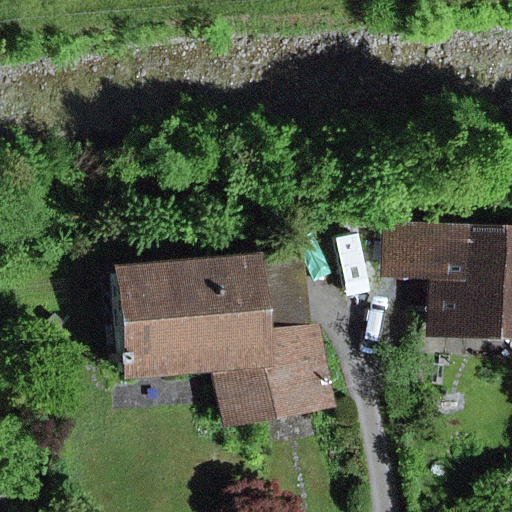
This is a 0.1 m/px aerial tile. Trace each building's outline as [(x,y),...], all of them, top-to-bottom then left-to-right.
[(382,267),(432,269),(433,235),(383,233),(382,267)] [(511,238),(433,235),(432,269),(430,320),(434,321),(511,323),(511,238)] [(253,335),(306,330),(299,258),(247,262),(253,335)] [(224,423),(320,404),(306,330),(253,335),(247,262),(109,275),(109,283),(101,284),(102,293),(111,292),(118,373),(213,364),(224,423)] [(433,336),(511,339),(511,323),(434,321),(433,336)]
